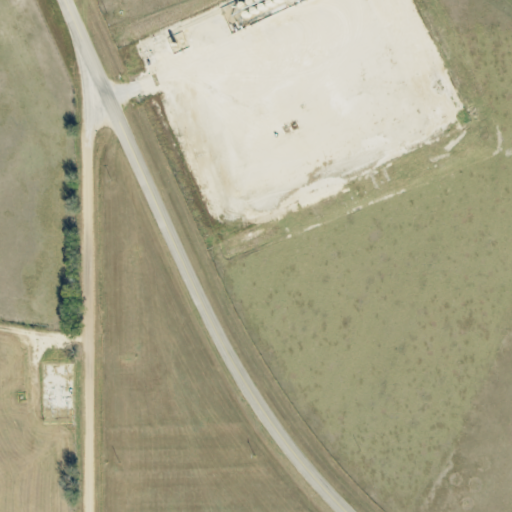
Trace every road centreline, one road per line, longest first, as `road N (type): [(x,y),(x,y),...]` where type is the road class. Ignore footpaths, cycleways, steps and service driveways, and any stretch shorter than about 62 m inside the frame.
road 1 (tertiary): [(346,511),(266,410),(67,0)]
road 2 (residential): [(94,511),(91,185),(99,70)]
